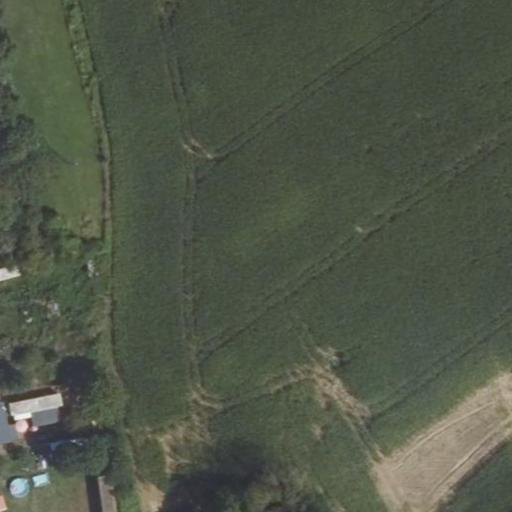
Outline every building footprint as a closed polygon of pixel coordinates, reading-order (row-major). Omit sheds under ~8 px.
[(0,281),(22,275),(19,263),(0,268),(0,281)] [(0,337),(0,350),(11,348),(9,336),(0,337)] [(87,352),(53,362),(57,374),(91,363),(87,352)] [(7,382),(45,377),(44,365),(5,370),(7,382)] [(10,402),(13,419),(29,416),(31,427),(63,421),(58,394),(10,402)] [(0,403),(0,444),(12,442),(4,402),(0,403)] [(69,458),(70,442),(53,441),(53,457),(69,458)] [(102,511),(116,511),(111,475),(98,477),(102,511)]
